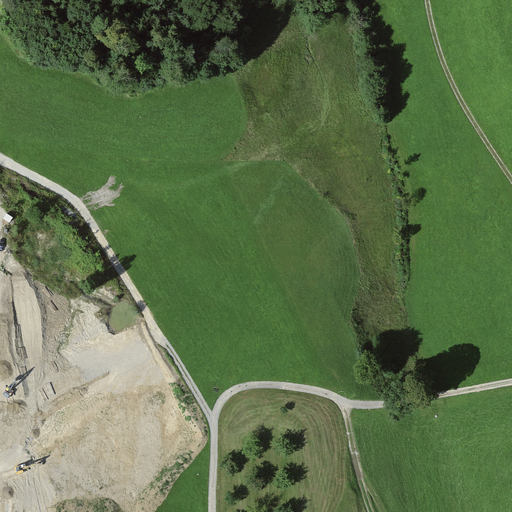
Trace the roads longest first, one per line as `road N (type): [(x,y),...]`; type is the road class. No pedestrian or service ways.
road 1 (track): [(213,511),(215,420),(236,387),(284,384),(362,402),(511,380)]
road 2 (track): [(0,157),(80,203),(215,420)]
road 3 (track): [(511,179),(453,87),(428,0)]
road 4 (track): [(155,327),(97,371),(0,417)]
